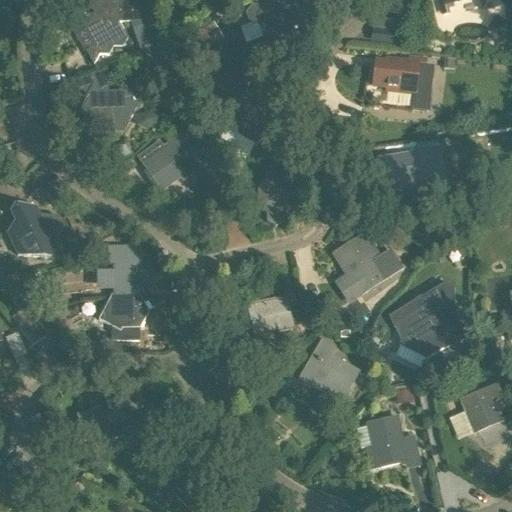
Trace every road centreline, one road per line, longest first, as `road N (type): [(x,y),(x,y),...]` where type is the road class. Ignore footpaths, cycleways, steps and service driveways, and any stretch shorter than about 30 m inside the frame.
road 1 (unclassified): [(195,270),(305,241),(321,219),(300,101),(310,73),(376,0)]
road 2 (unclassified): [(195,270),(163,233),(89,193),(48,148),(31,90),(37,0)]
road 3 (unclassified): [(61,511),(23,437),(29,395),(57,374),(101,360),(184,366)]
road 4 (unclassified): [(339,511),(261,471),(201,415),(184,366)]
